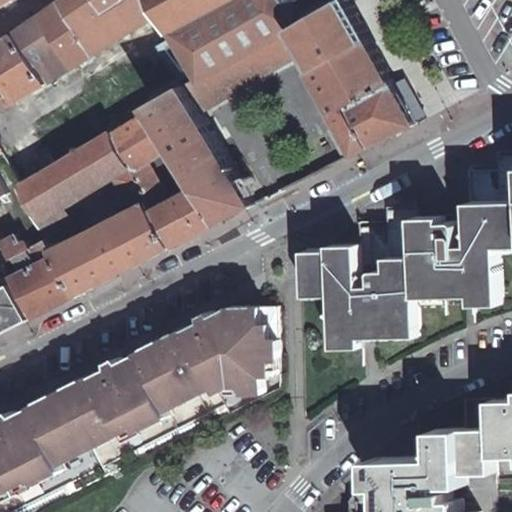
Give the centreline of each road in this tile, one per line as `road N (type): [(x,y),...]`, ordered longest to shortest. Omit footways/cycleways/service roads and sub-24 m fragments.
road 1 (residential): [(511,107),(0,369)]
road 2 (residential): [(286,511),(330,458),(377,422),(438,385),(511,355)]
